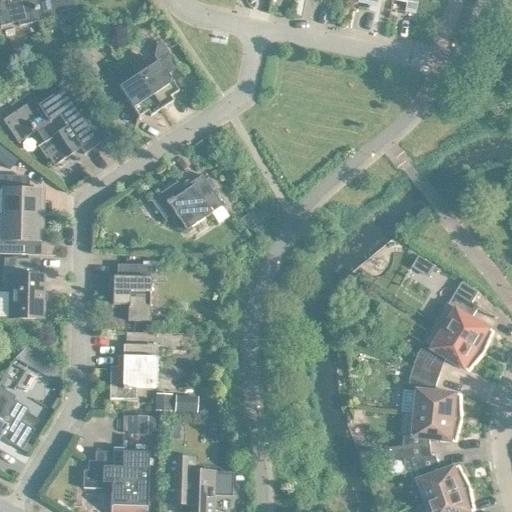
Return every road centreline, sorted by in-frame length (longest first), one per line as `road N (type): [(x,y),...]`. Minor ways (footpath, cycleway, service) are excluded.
road 1 (residential): [(3,511),(78,417),(91,387),(89,199),(103,181),(249,81),(261,24)]
road 2 (residential): [(440,57),(261,24)]
